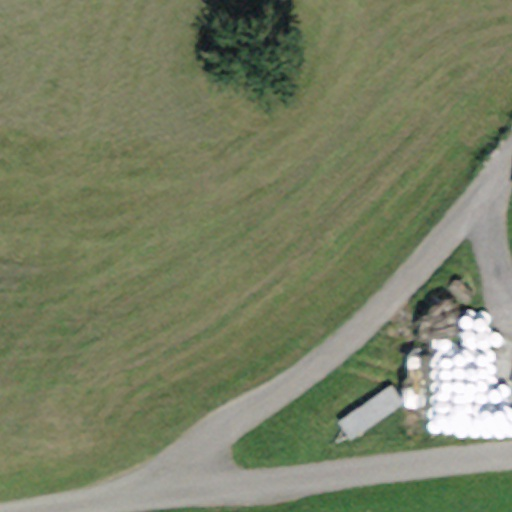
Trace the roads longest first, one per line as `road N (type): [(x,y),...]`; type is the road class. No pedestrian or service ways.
road 1 (unclassified): [(511,453),(14,511)]
road 2 (track): [(511,163),(362,331),(319,369),(231,421),(204,454),(193,491)]
